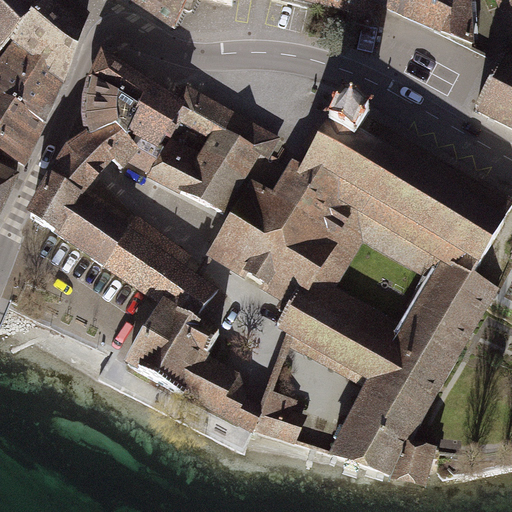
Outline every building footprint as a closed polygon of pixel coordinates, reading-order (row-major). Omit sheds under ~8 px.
[(45,0),(5,0),(0,5),(0,48),(6,42),(45,0)] [(81,20),(59,0),(45,0),(6,42),(11,47),(61,83),(69,60),(82,22),(81,20)] [(129,0),(138,6),(171,28),(181,8),(186,11),(189,9),(191,4),(193,0),(129,0)] [(312,3),(312,0),(273,0),(312,9),(314,3),(312,3)] [(370,0),(312,0),(312,3),(314,3),(347,11),(345,20),(364,25),(375,27),(374,27),(378,4),(370,0)] [(370,0),(378,4),(399,15),(404,0),(370,0)] [(404,0),(399,15),(431,28),(469,42),(465,0),(404,0)] [(511,0),(496,0),(499,5),(511,37),(511,0)] [(369,54),(375,27),(364,25),(362,31),(359,30),(356,49),(369,54)] [(0,61),(0,98),(40,126),(50,106),(61,83),(11,47),(0,61)] [(102,57),(93,83),(133,108),(125,132),(136,136),(129,149),(124,160),(130,164),(146,171),(147,172),(158,152),(160,153),(163,151),(167,153),(172,142),(172,141),(162,137),(179,109),(180,105),(102,57)] [(487,82),(473,110),(511,129),(511,66),(498,60),(487,82)] [(125,132),(133,108),(93,83),(87,100),(83,118),(85,137),(98,150),(107,141),(108,128),(111,128),(129,149),(136,136),(125,132)] [(215,129),(256,152),(257,149),(201,117),(207,107),(185,95),(180,105),(179,109),(186,113),(181,123),(202,135),(206,130),(212,134),(215,129)] [(0,152),(22,165),(40,126),(0,98),(0,152)] [(367,114),(340,98),(324,125),(324,126),(319,134),(320,135),(320,136),(321,137),(320,138),(321,138),(319,142),(317,146),(316,146),(315,147),(314,146),(313,147),(312,146),(305,159),(306,160),(301,169),(297,176),(354,210),(458,272),(468,278),(471,274),(501,223),(499,222),(511,203),(474,181),(472,184),(364,120),(367,114)] [(115,168),(118,170),(124,160),(129,149),(111,128),(108,128),(107,141),(98,150),(108,159),(116,166),(115,168)] [(196,163),(178,191),(179,192),(195,200),(195,201),(197,202),(198,200),(219,211),(218,213),(220,214),(233,188),(256,152),(215,129),(212,134),(199,156),(196,163)] [(76,196),(92,169),(98,165),(108,159),(98,150),(85,137),(76,144),(69,152),(53,181),(75,196),(76,196)] [(146,175),(178,191),(196,163),(199,156),(173,142),(172,142),(167,153),(163,151),(160,153),(158,152),(147,172),(146,175)] [(290,167),(273,196),(339,235),(340,232),(354,210),(297,176),(301,169),(291,163),(289,167),(290,167)] [(0,204),(12,180),(0,174),(0,204)] [(102,268),(127,231),(124,230),(76,196),(75,196),(53,181),(32,219),(41,226),(102,268)] [(303,294),(339,235),(273,196),(272,197),(250,184),(228,221),(228,220),(209,252),(253,279),(253,280),(258,283),(258,282),(283,297),(289,286),(303,294)] [(394,345),(397,346),(397,347),(409,354),(458,272),(354,210),(340,232),(339,235),(303,294),(393,347),(394,345)] [(145,244),(127,231),(102,268),(150,299),(164,306),(166,303),(198,321),(203,315),(199,313),(215,292),(192,278),(158,254),(166,242),(153,232),(145,244)] [(367,393),(360,406),(418,432),(484,307),(495,288),(471,274),(468,278),(458,272),(409,354),(397,347),(397,346),(394,345),(393,347),(303,294),(289,286),(283,297),(276,309),(282,312),(275,325),(290,334),(306,344),(319,352),(319,353),(322,354),(331,358),(330,359),(333,361),(334,360),(373,381),(367,393)] [(190,398),(210,363),(221,334),(213,330),(217,323),(210,320),(203,315),(198,321),(166,303),(164,306),(128,366),(184,398),(190,398)] [(210,363),(190,398),(243,426),(244,422),(237,418),(245,404),(237,378),(210,363)] [(255,432),(258,432),(267,406),(255,405),(245,404),(237,418),(244,422),(243,426),(248,428),(255,432)] [(267,406),(258,432),(292,444),(294,439),(303,417),(267,406)] [(357,413),(354,418),(356,419),(356,423),(404,443),(413,447),(416,439),(418,432),(360,406),(357,413)] [(434,449),(413,447),(404,443),(356,423),(356,419),(354,418),(350,426),(347,430),(341,427),(335,440),(341,443),(335,454),(334,457),(347,462),(345,473),(357,476),(361,465),(423,483),(431,453),(434,454),(439,454),(439,450),(434,449)] [(294,439),(292,444),(334,457),(335,454),(294,439)]
